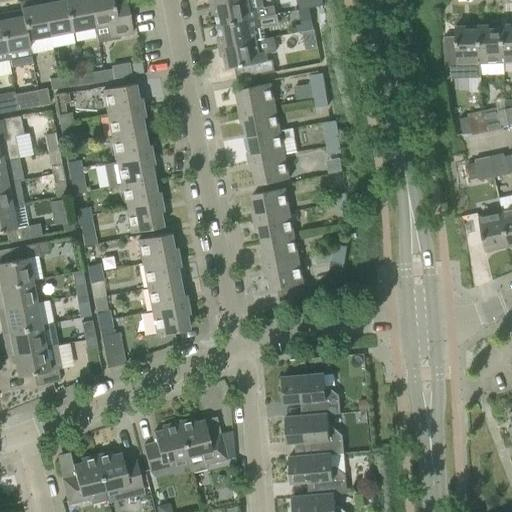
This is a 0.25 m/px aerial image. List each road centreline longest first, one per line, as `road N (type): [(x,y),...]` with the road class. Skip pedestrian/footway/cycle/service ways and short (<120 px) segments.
road 1 (residential): [(237,342),(168,0)]
road 2 (residential): [(23,435),(237,342)]
road 3 (tertiary): [(414,228),(374,0)]
road 4 (residential): [(237,342),(408,322)]
road 5 (residential): [(260,511),(237,342)]
road 6 (residential): [(511,343),(482,369),(478,396),(511,489)]
road 7 (tertiary): [(428,440),(430,319)]
